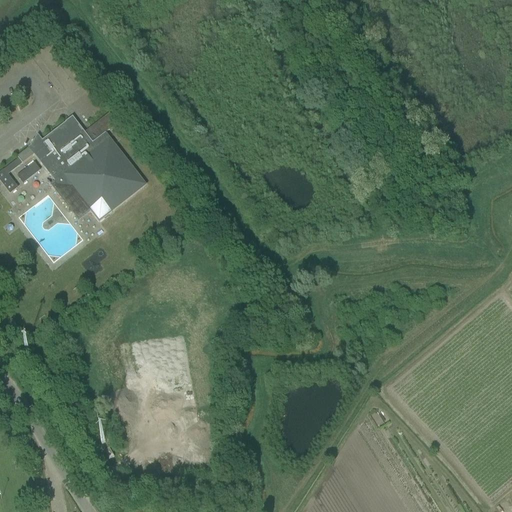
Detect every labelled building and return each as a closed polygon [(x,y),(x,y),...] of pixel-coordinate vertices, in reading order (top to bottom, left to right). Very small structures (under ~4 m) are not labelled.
[(3,171),(0,173),(0,182),(2,185),(9,195),(17,189),(7,177),(34,157),(38,162),(43,168),(54,182),(51,184),(49,183),(48,184),(78,221),(90,211),(99,223),(147,186),(106,133),(118,124),(110,114),(107,116),(107,117),(85,134),(72,118),(65,123),(65,124),(42,142),(41,140),(28,149),(29,149),(25,152),(17,158),(19,160),(3,172),(3,171)] [(23,184),(40,171),(35,164),(18,177),(23,184)] [(13,236),(19,233),(16,227),(10,230),(13,236)] [(433,432),(491,504),(511,487),(511,403),(510,404),(504,396),(500,399),(486,397),(484,410),(480,413),(482,416),(477,415),(486,427),(489,427),(488,436),(477,444),(471,443),(468,438),(457,437),(453,440),(449,435),(433,432)] [(109,449),(104,452),(109,461),(114,458),(109,449)]
